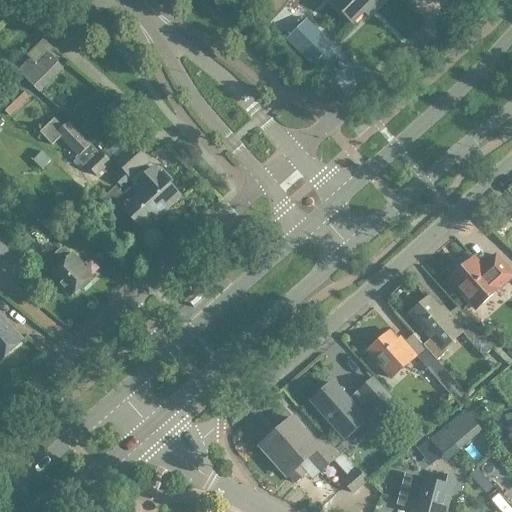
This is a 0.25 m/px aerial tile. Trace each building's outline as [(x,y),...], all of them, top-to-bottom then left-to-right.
[(260,15),(274,28),(299,0),(262,0),(269,5),(260,15)] [(366,17),(374,9),(382,0),(330,0),(329,1),(352,24),(362,14),(366,17)] [(307,19),(286,40),(312,65),(333,45),(307,19)] [(17,71),(23,78),(38,93),(62,69),(48,54),(37,66),(29,58),(17,71)] [(78,156),(75,159),(83,168),(98,153),(69,122),(62,129),(54,120),(39,133),(51,146),(60,138),(78,156)] [(130,181),(134,185),(161,214),(180,197),(170,185),(172,183),(162,171),(159,173),(153,167),(142,177),(139,173),(150,164),(132,144),(113,161),(122,172),(130,181)] [(87,167),(97,178),(111,163),(101,153),(87,167)] [(130,181),(122,172),(113,180),(121,189),(130,181)] [(117,216),(123,211),(142,231),(161,214),(134,185),(123,196),(115,188),(102,199),(117,216)] [(0,258),(9,250),(0,240),(0,258)] [(90,284),(88,281),(91,278),(81,268),(83,266),(73,255),(69,258),(62,250),(49,261),(57,270),(48,278),(58,288),(60,286),(70,297),(81,288),(83,290),(90,284)] [(455,275),(450,280),(476,310),(511,278),(511,274),(496,256),(481,269),(473,259),(468,263),(464,263),(455,271),(455,275)] [(423,346),(428,352),(437,361),(447,352),(445,348),(461,334),(483,358),(491,350),(509,368),(511,365),(511,361),(476,327),(468,335),(449,313),(445,316),(430,298),(408,317),(429,341),(423,346)] [(0,360),(22,341),(0,315),(0,360)] [(400,337),(397,340),(391,333),(368,352),(392,379),(417,357),(405,342),(400,337)] [(437,361),(428,352),(419,359),(461,407),(470,399),(465,394),(464,395),(436,362),(437,361)] [(357,394),(358,394),(374,413),(382,421),(398,406),(374,379),(357,394)] [(341,436),(344,440),(364,422),(374,413),(358,394),(347,403),(331,385),(311,403),(314,407),(311,409),(318,416),(321,414),(334,429),(332,430),(339,438),(341,436)] [(446,462),(481,433),(465,412),(429,442),(446,462)] [(292,418),(281,428),(307,458),(320,473),(333,462),(339,456),(323,438),(316,445),(292,418)] [(511,427),(498,431),(504,452),(511,449),(511,427)] [(298,466),(307,458),(281,428),(261,446),(287,476),(288,475),(294,483),(305,474),(298,466)] [(333,462),(339,469),(348,461),(342,454),(339,456),(333,462)] [(348,461),(339,469),(348,479),(342,484),(352,496),(367,483),(348,461)] [(421,480),(412,511),(444,511),(453,480),(438,476),(436,484),(421,480)]
